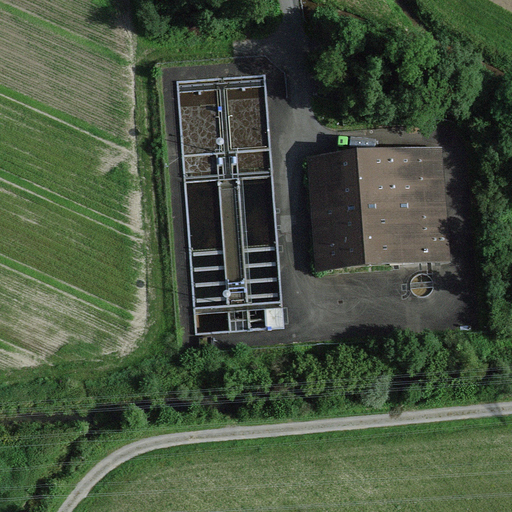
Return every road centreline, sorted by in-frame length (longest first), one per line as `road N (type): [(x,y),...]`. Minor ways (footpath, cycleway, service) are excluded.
road 1 (track): [(511,412),(137,447),(98,467),(67,511)]
road 2 (track): [(291,23),(301,37),(511,129)]
